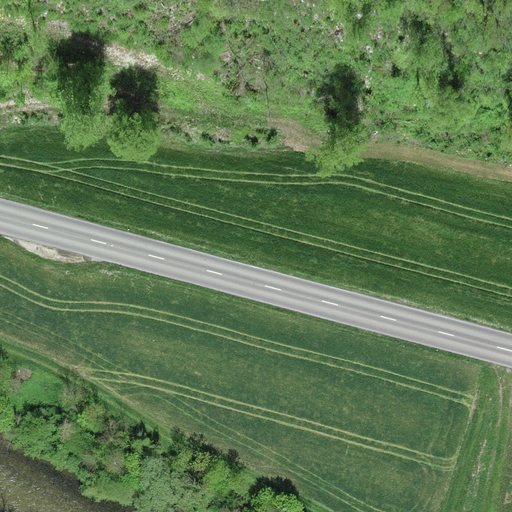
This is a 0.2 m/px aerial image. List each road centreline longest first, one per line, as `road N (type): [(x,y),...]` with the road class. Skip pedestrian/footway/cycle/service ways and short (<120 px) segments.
road 1 (primary): [(0,218),(511,354)]
road 2 (track): [(0,109),(55,100),(291,119)]
road 3 (track): [(0,21),(135,57),(238,118)]
